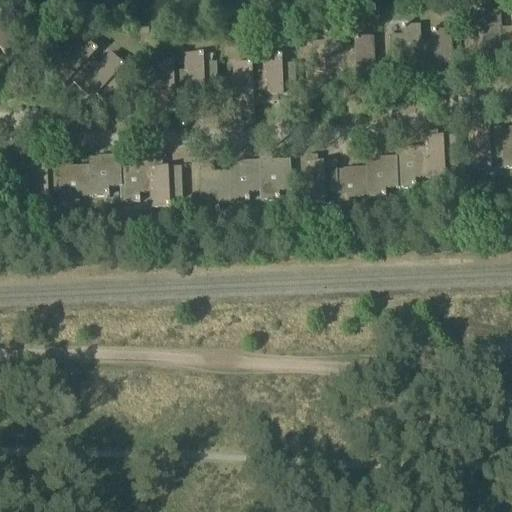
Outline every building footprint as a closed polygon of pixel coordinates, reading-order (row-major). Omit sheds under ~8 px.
[(503,62),(502,30),(502,14),(481,15),(481,25),(469,25),(470,56),(489,55),(489,62),(503,62)] [(511,30),(502,30),(503,62),(511,61),(511,20),(511,21),(511,30)] [(0,51),(7,57),(21,43),(0,23),(0,51)] [(424,74),(422,43),(422,27),(401,28),(402,37),(389,37),(391,68),(410,67),(410,75),(424,74)] [(432,42),(422,43),(424,74),(434,74),(435,81),(454,80),(451,32),(432,33),(432,42)] [(345,82),(344,50),(344,33),(324,34),(324,44),(314,44),(315,75),(332,74),(332,82),(345,82)] [(77,87),(99,65),(92,59),(98,53),(84,39),(51,74),(66,88),(72,82),(77,87)] [(354,50),(344,50),(345,82),(356,81),(356,89),(375,89),(374,39),(354,40),(354,50)] [(110,53),(99,65),(77,87),(89,98),(94,92),(107,105),(128,83),(119,74),(125,68),(110,53)] [(183,57),(184,72),(186,105),(200,105),(200,96),(219,95),(217,63),(205,64),(204,56),(183,57)] [(261,57),(262,74),(263,105),(278,105),(278,97),(296,96),(295,65),(283,65),(282,57),(261,57)] [(186,105),(184,72),(175,73),(174,63),(154,64),(157,115),(176,113),(175,106),(186,105)] [(263,105),(262,74),(253,74),(253,65),(233,66),(235,115),(254,115),(254,105),(263,105)] [(503,161),(502,131),(502,130),(489,130),(489,121),(469,121),(472,171),(491,170),(491,161),(500,161),(503,161)] [(509,131),(502,131),(503,161),(500,161),(500,170),(511,169),(511,128),(509,129),(509,131)] [(424,132),(425,148),(426,180),(445,179),(445,170),(458,169),(457,138),(438,139),(438,131),(424,132)] [(395,150),(396,160),(396,189),(416,189),(415,180),(426,180),(425,148),(395,150)] [(259,156),(259,162),(260,193),(261,204),(280,204),(279,192),(291,191),(290,161),(272,162),(272,155),(259,156)] [(49,194),(60,193),(59,163),(48,163),(48,162),(41,163),(41,156),(29,156),(30,204),(49,203),(49,194)] [(90,161),(90,169),(91,199),(110,198),(109,189),(121,188),(121,166),(120,158),(98,158),(98,160),(90,161)] [(338,195),(337,173),(337,164),(318,165),(318,158),(304,158),(307,205),(325,205),(325,195),(337,195),(338,195)] [(396,189),(396,160),(366,162),(367,169),(367,199),(386,199),(386,190),(396,189)] [(91,199),(90,169),(72,169),(71,162),(59,163),(60,193),(61,209),(80,209),(79,199),(91,199)] [(230,165),(231,173),(232,203),(250,203),(249,194),(260,193),(259,162),(238,163),(238,165),(230,165)] [(140,194),(150,194),(149,163),(127,164),(127,166),(121,166),(121,188),(122,204),(140,204),(140,194)] [(149,163),(150,194),(151,210),(170,210),(170,200),(182,200),(181,169),(162,170),(162,163),(149,163)] [(220,204),(232,203),(231,173),(212,174),(212,167),(199,167),(201,214),(220,213),(220,204)] [(344,173),(337,173),(338,195),(337,195),(338,210),(356,209),(356,200),(367,199),(367,169),(344,170),(344,173)]
